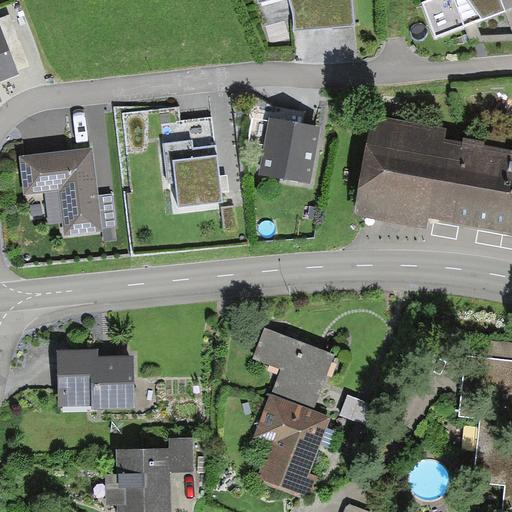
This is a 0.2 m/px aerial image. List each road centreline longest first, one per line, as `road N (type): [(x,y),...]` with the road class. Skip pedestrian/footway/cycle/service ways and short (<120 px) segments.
road 1 (residential): [(511,65),(56,93),(21,103),(0,120)]
road 2 (tertiary): [(14,300),(302,268),(394,264),(511,276)]
